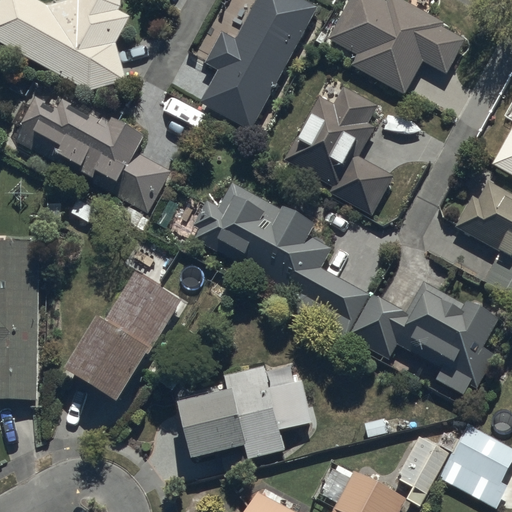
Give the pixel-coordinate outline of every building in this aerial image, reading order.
[(0,0),(0,41),(86,92),(124,81),(113,42),(129,14),(119,8),(119,0),(57,0),(49,3),(42,0),(0,0)] [(197,103),(248,131),(317,8),(303,0),(253,0),(233,37),(221,30),(204,61),(216,68),(197,103)] [(465,37),(398,0),(346,0),(326,36),(356,53),(349,65),(402,94),(421,59),(445,72),(465,37)] [(384,107),(327,78),(283,162),(372,208),(391,172),(359,156),(384,107)] [(14,141),(147,213),(170,171),(135,151),(142,135),(32,93),(14,141)] [(511,123),(491,163),(511,174),(511,123)] [(511,299),(511,191),(485,175),(455,226),(497,251),(480,281),(511,299)] [(287,310),(344,340),(368,293),(320,269),(330,249),(306,237),(313,224),(221,176),(188,240),(295,295),(287,310)] [(0,400),(36,402),(38,241),(0,240),(0,400)] [(70,375),(116,404),(180,300),(134,272),(70,375)] [(405,314),(375,296),(350,338),(386,360),(395,344),(438,369),(433,378),(465,397),(492,354),(480,347),(498,317),(428,276),(405,314)] [(174,404),(188,460),(242,446),(245,460),(286,450),(281,432),(312,424),(296,363),(225,381),(227,390),(174,404)] [(385,418),(363,423),(367,438),(402,430),(399,420),(386,423),(385,418)] [(511,447),(472,424),(440,476),(490,506),(511,469),(511,447)] [(394,483),(423,498),(448,453),(419,437),(394,483)] [(333,511),(295,511),(256,491),(244,511),(402,511),(410,498),(356,469),(333,511)]
